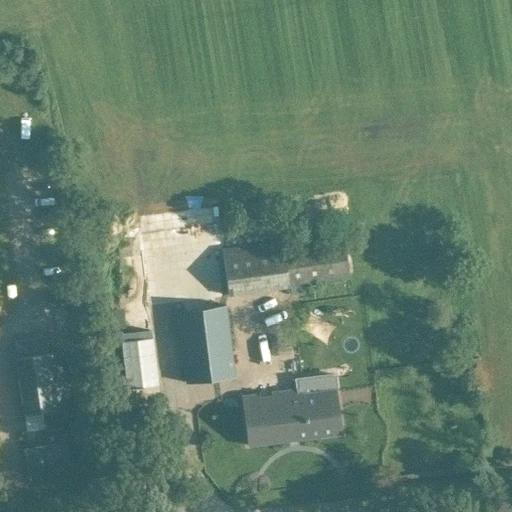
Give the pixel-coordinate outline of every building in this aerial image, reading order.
[(229,210),(211,213),(213,223),(231,220),(229,210)] [(321,230),(226,243),(233,298),(328,286),(321,230)] [(225,304),(177,311),(186,383),(235,376),(225,304)] [(47,353),(17,358),(25,413),(42,411),(45,431),(63,429),(60,408),(75,406),(67,350),(47,353)] [(301,388),(241,396),(247,445),(342,433),(336,384),(334,371),(308,374),(310,387),(301,388)] [(72,424),(75,443),(91,440),(87,421),(72,424)] [(65,442),(24,449),(28,474),(69,468),(65,442)]
